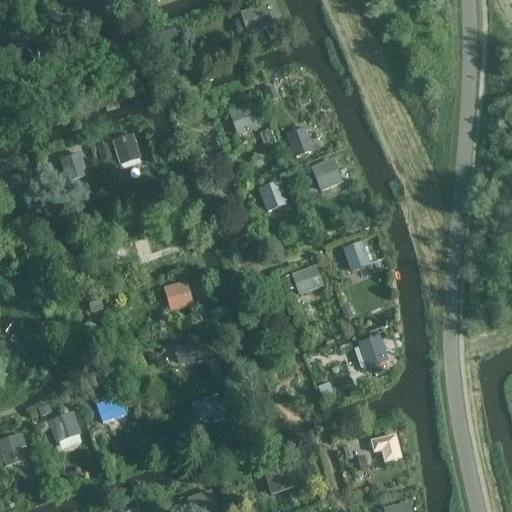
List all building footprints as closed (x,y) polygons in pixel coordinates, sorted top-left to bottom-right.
[(267,0),(259,0),(232,9),(241,36),(275,25),(267,0)] [(264,130),(250,99),(225,110),(239,141),(264,130)] [(144,159),(133,125),(106,133),(117,167),(144,159)] [(289,133),(293,158),(313,154),(309,130),(289,133)] [(82,154),(61,161),(68,183),(89,176),(82,154)] [(39,196),(26,158),(0,166),(0,182),(9,207),(39,196)] [(340,163),(309,173),(316,196),(347,186),(340,163)] [(259,189),(268,213),(290,205),(281,181),(259,189)] [(147,238),(152,254),(169,248),(164,233),(147,238)] [(352,273),(372,266),(365,242),(344,249),(352,273)] [(314,257),(287,272),(300,296),(327,282),(314,257)] [(188,283),(155,295),(164,319),(197,308),(188,283)] [(376,335),(345,350),(358,378),(389,364),(376,335)] [(178,367),(207,357),(200,337),(172,347),(178,367)] [(216,393),(178,404),(186,433),(225,422),(216,393)] [(71,408),(39,423),(51,449),(83,435),(71,408)] [(21,435),(0,440),(0,443),(6,468),(27,463),(21,435)] [(402,468),(394,435),(373,440),(381,474),(402,468)] [(271,495),(294,490),(291,474),(268,479),(271,495)] [(219,511),(213,488),(178,498),(182,511),(219,511)] [(385,508),(385,511),(414,511),(413,503),(385,508)]
